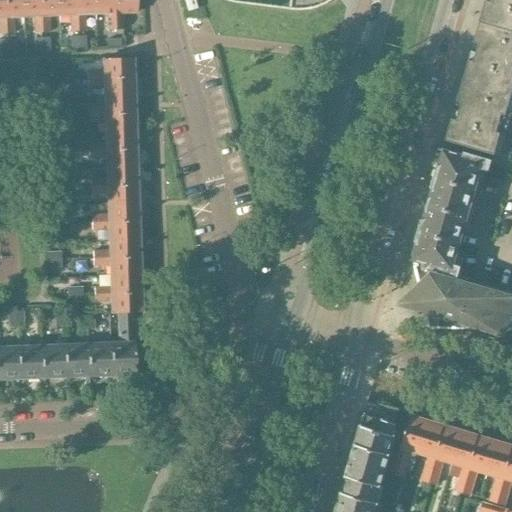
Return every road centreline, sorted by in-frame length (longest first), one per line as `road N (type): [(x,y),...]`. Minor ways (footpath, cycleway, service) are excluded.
road 1 (tertiary): [(351,337),(445,0)]
road 2 (tertiary): [(386,0),(308,280),(289,321)]
road 3 (residential): [(246,302),(163,0)]
road 4 (residential): [(0,426),(167,419),(180,412),(246,302)]
road 5 (tertiary): [(289,321),(240,511)]
road 6 (tertiary): [(299,511),(346,376),(351,337)]
road 7 (residential): [(511,382),(351,337)]
